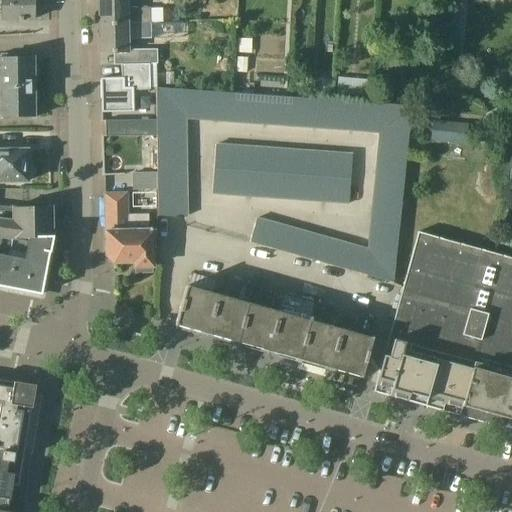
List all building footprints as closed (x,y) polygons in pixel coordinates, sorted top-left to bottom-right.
[(2,0),(3,20),(19,20),(19,22),(23,22),(23,20),(33,20),(33,17),(35,17),(35,6),(33,6),(32,0),(2,0)] [(98,0),(99,25),(151,23),(151,8),(127,9),(126,0),(98,0)] [(100,53),(123,53),(128,52),(128,39),(151,39),(151,23),(99,25),(100,53)] [(136,50),(136,51),(136,65),(149,65),(156,64),(157,64),(157,50),(136,50)] [(0,88),(34,88),(34,85),(37,83),(37,76),(34,74),(34,58),(9,58),(7,54),(1,54),(0,56),(0,88)] [(142,78),(141,65),(123,66),(118,66),(118,78),(101,78),(102,111),(132,111),(131,78),(142,78)] [(399,76),(396,97),(410,99),(413,78),(399,76)] [(331,93),(331,81),(318,80),(318,92),(331,93)] [(368,96),(369,81),(360,80),(358,95),(368,96)] [(34,88),(0,88),(0,118),(34,118),(34,102),(37,100),(37,93),(34,91),(34,88)] [(206,121),(208,92),(157,88),(157,117),(186,120),(206,121)] [(220,93),(208,92),(206,121),(218,122),(220,93)] [(233,94),(220,93),(218,122),(231,123),(233,94)] [(245,95),(233,94),(231,123),(243,124),(245,95)] [(258,96),(245,95),(243,124),(255,125),(258,96)] [(270,97),(258,96),(255,125),(268,126),(270,97)] [(282,98),(270,97),(268,126),(280,127),(282,98)] [(293,128),(295,99),(282,98),(280,127),(293,128)] [(305,129),(307,100),(295,99),(293,128),(305,129)] [(317,130),(320,101),(307,100),(305,129),(317,130)] [(332,102),(320,101),(317,130),(330,131),(332,102)] [(344,103),(332,102),(330,131),(342,131),(344,103)] [(357,104),(344,103),(342,131),(355,132),(357,104)] [(367,133),(369,104),(357,104),(355,132),(367,133)] [(410,108),(369,104),(367,133),(379,134),(408,137),(410,108)] [(186,120),(157,117),(157,120),(157,133),(186,133),(186,120)] [(157,136),(157,133),(157,120),(101,121),(102,137),(157,136)] [(430,142),(465,145),(467,124),(432,121),(430,142)] [(186,146),(186,133),(157,133),(157,136),(157,147),(186,146)] [(408,137),(379,134),(378,147),(406,149),(408,137)] [(228,146),(216,145),(214,170),(226,170),(228,146)] [(186,146),(157,147),(158,160),(187,160),(186,146)] [(240,147),(228,146),(226,170),(239,171),(240,147)] [(253,148),(240,147),(239,171),(251,172),(253,148)] [(406,149),(378,147),(377,159),(405,162),(406,149)] [(265,149),(253,148),(251,172),(263,173),(265,149)] [(278,149),(265,149),(263,173),(276,174),(278,149)] [(290,150),(278,149),(276,174),(288,175),(290,150)] [(302,151),(290,150),(288,175),(301,176),(302,151)] [(0,182),(27,182),(27,179),(28,178),(30,177),(31,175),(32,174),(32,173),(32,171),(31,169),(29,167),(27,166),(27,151),(0,151),(0,182)] [(156,151),(144,151),(144,165),(156,165),(156,151)] [(315,152),(302,151),(301,176),(313,177),(315,152)] [(327,153),(315,152),(313,177),(325,178),(327,153)] [(340,154),(327,153),(325,178),(338,179),(340,154)] [(352,155),(340,154),(338,179),(350,180),(352,155)] [(405,162),(377,159),(376,171),(404,174),(405,162)] [(187,160),(158,160),(158,173),(187,173),(187,160)] [(226,170),(214,170),(212,194),(224,195),(226,170)] [(239,171),(226,170),(224,195),(237,196),(239,171)] [(251,172),(239,171),(237,196),(249,197),(251,172)] [(404,174),(376,171),(375,184),(403,187),(404,174)] [(263,173),(251,172),(249,197),(262,198),(263,173)] [(187,173),(158,173),(158,187),(187,187),(187,173)] [(276,174),(263,173),(262,198),(274,199),(276,174)] [(156,174),(132,174),(132,190),(157,190),(156,174)] [(286,200),(288,175),(276,174),(274,199),(286,200)] [(299,201),(301,176),(288,175),(286,200),(299,201)] [(311,202),(313,177),(301,176),(299,201),(311,202)] [(325,178),(313,177),(311,202),(324,202),(325,178)] [(336,203),(338,179),(325,178),(324,202),(336,203)] [(350,180),(338,179),(336,203),(348,204),(350,180)] [(403,187),(375,184),(373,196),(402,199),(403,187)] [(187,187),(158,187),(158,200),(187,200),(187,187)] [(113,263),(115,263),(134,262),(134,267),(136,267),(137,272),(152,272),(151,267),(153,267),(153,231),(149,231),(148,215),(127,216),(127,194),(105,195),(106,256),(113,263)] [(402,199),(373,196),(372,209),(400,211),(402,199)] [(187,200),(158,200),(158,217),(187,216),(187,200)] [(53,238),(53,237),(52,208),(16,208),(16,219),(0,216),(0,237),(13,239),(53,238)] [(400,211),(372,209),(371,221),(399,224),(400,211)] [(269,221),(257,217),(252,234),(265,238),(269,221)] [(281,224),(269,221),(265,238),(262,246),(274,250),(281,224)] [(371,221),(370,233),(398,236),(399,224),(371,221)] [(293,227),(281,224),(274,250),(286,253),(293,227)] [(286,253),(298,256),(305,231),(293,227),(286,253)] [(317,234),(305,231),(298,256),(310,260),(317,234)] [(398,236),(370,233),(368,249),(366,276),(393,283),(398,236)] [(381,364),(373,392),(502,428),(505,419),(461,407),(474,358),(511,368),(511,258),(418,233),(381,364)] [(265,238),(252,234),(250,243),(262,246),(265,238)] [(329,237),(317,234),(310,260),(322,263),(329,237)] [(0,287),(19,291),(41,295),(49,253),(50,253),(53,238),(13,239),(0,237),(0,287)] [(341,241),(329,237),(322,263),(334,267),(341,241)] [(353,246),(353,244),(341,241),(334,267),(346,270),(353,246)] [(368,249),(353,244),(353,246),(346,270),(366,276),(368,249)] [(186,287),(175,325),(238,343),(248,304),(211,294),(215,282),(192,275),(188,288),(186,287)] [(238,343),(268,352),(299,360),(313,309),(300,306),(297,318),(248,304),(238,343)] [(299,360),(361,377),(372,339),(328,327),(332,314),(313,309),(299,360)] [(511,368),(474,358),(461,407),(505,419),(511,421),(511,368)] [(0,498),(9,500),(12,486),(18,487),(23,459),(14,458),(15,451),(16,451),(16,450),(14,450),(20,413),(25,413),(29,413),(30,408),(31,408),(32,405),(35,386),(29,384),(14,382),(5,380),(5,381),(1,380),(1,379),(0,379),(0,498)] [(6,511),(9,500),(0,498),(0,511),(6,511)]
